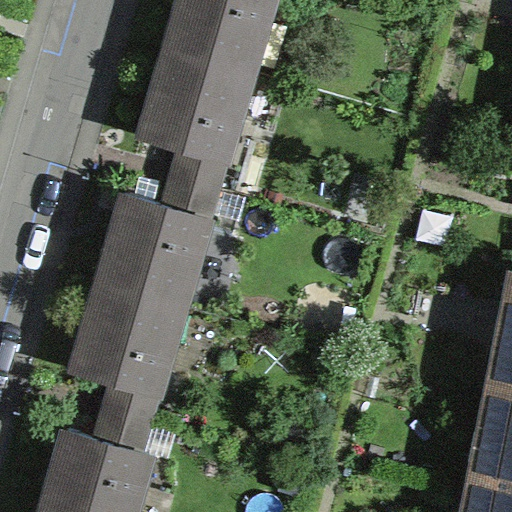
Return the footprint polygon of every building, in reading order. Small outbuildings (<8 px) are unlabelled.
[(168,45),(251,69),(270,0),(180,0),(173,26),(168,45)] [(189,177),(216,185),(251,69),(168,45),(147,114),(142,132),(197,149),(189,177)] [(100,278),(183,302),(216,185),(189,177),(180,206),(125,190),(104,262),(100,278)] [(183,302),(100,278),(78,351),(74,366),(129,382),(120,411),(130,414),(148,419),(183,302)] [(503,394),(496,427),(511,430),(511,302),(508,301),(490,391),(503,394)] [(121,442),(67,426),(45,500),(41,511),(131,511),(150,451),(139,447),(148,419),(130,414),(121,442)] [(511,511),(511,430),(496,427),(490,461),(477,458),(466,511),(511,511)]
